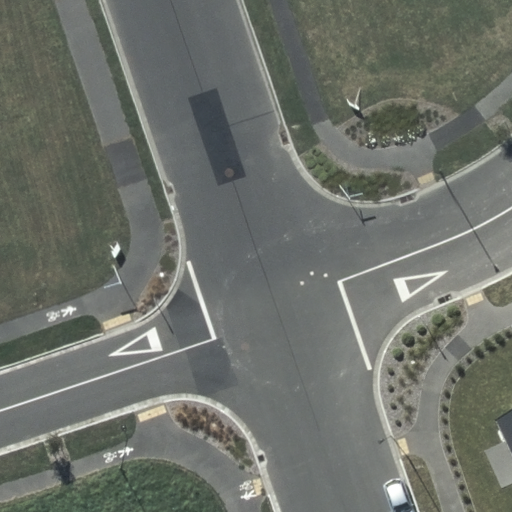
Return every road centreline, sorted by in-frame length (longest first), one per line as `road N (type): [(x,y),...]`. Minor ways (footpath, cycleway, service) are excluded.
road 1 (residential): [(170,0),(274,309)]
road 2 (residential): [(0,409),(274,309)]
road 3 (residential): [(511,206),(274,309)]
road 4 (residential): [(274,309),(344,511)]
